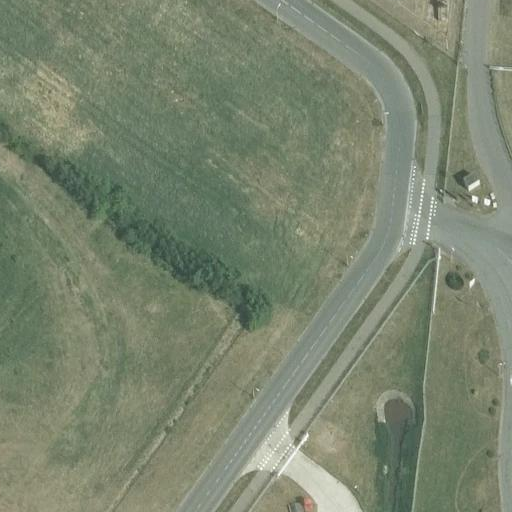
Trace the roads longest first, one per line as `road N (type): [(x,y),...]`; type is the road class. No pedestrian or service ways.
road 1 (tertiary): [(194,511),(388,239),(402,130),(394,91),(375,65),(283,0)]
road 2 (unknown): [(511,189),(489,159),(476,67),(483,0)]
